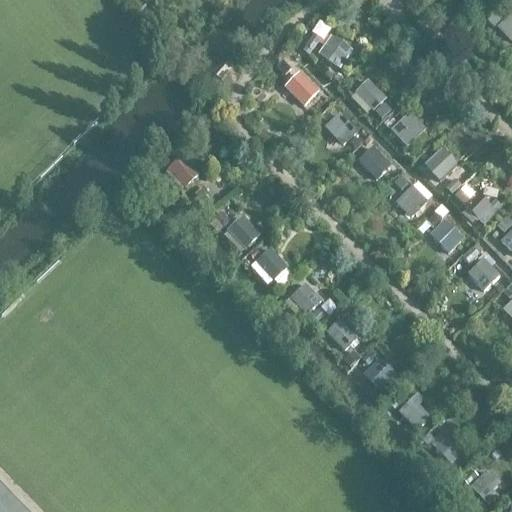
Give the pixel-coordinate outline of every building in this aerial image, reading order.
[(484,0),(467,0),(475,8),(484,0)] [(511,16),(498,30),(511,43),(511,16)] [(330,38),(317,57),(339,72),(352,54),(330,38)] [(299,76),(285,89),(304,109),(318,95),(299,76)] [(386,101),(367,83),(354,96),(376,118),(380,113),(377,110),(386,101)] [(223,118),(212,107),(199,119),(210,130),(223,118)] [(357,135),(339,115),(323,130),(342,150),(357,135)] [(425,133),(408,116),(390,134),(406,151),(425,133)] [(361,144),(356,140),(350,146),(354,151),(361,144)] [(372,150),(357,164),(375,183),(390,168),(372,150)] [(457,169),(440,151),(424,167),(440,185),(457,169)] [(182,157),(167,172),(184,191),(200,177),(182,157)] [(407,185),(399,177),(394,181),(403,190),(407,185)] [(457,185),(453,182),(444,191),(448,195),(457,185)] [(210,200),(198,189),(193,194),(204,206),(210,200)] [(428,205),(412,189),(395,206),(411,222),(428,205)] [(471,196),(464,189),(450,203),(457,210),(471,196)] [(485,205),(477,197),(464,210),(478,224),(479,222),(480,223),(497,206),(491,200),(485,205)] [(444,216),(439,211),(427,223),(432,228),(444,216)] [(227,224),(219,215),(210,224),(218,233),(227,224)] [(259,238),(241,219),(225,234),(244,253),(259,238)] [(511,225),(505,219),(496,229),(502,235),(511,225)] [(444,223),(429,238),(447,257),(462,242),(444,223)] [(511,230),(500,244),(511,255),(511,230)] [(478,256),(472,249),(462,259),(468,265),(478,256)] [(271,251),(255,265),(272,285),(288,270),(271,251)] [(499,279),(483,262),(467,277),(484,294),(499,279)] [(323,307),(306,289),(293,301),(310,319),(323,307)] [(511,304),(503,314),(511,323),(511,304)] [(317,314),(308,323),(313,329),(323,320),(317,314)] [(263,331),(255,322),(252,326),(260,334),(263,331)] [(357,341),(339,322),(325,335),(344,354),(357,341)] [(358,359),(351,353),(342,361),(348,368),(358,359)] [(375,360),(369,354),(361,361),(367,367),(375,360)] [(380,361),(362,378),(378,395),(396,378),(380,361)] [(316,385),(307,377),(304,380),(312,388),(316,385)] [(424,403),(416,396),(398,415),(416,433),(429,420),(418,409),(424,403)] [(434,443),(427,436),(421,441),(428,449),(434,443)] [(461,460),(444,441),(432,452),(450,471),(461,460)] [(476,479),(470,473),(460,482),(466,488),(476,479)] [(486,473),(468,490),(488,510),(498,500),(493,494),(500,487),(486,473)] [(25,511),(0,486),(0,511),(25,511)]
